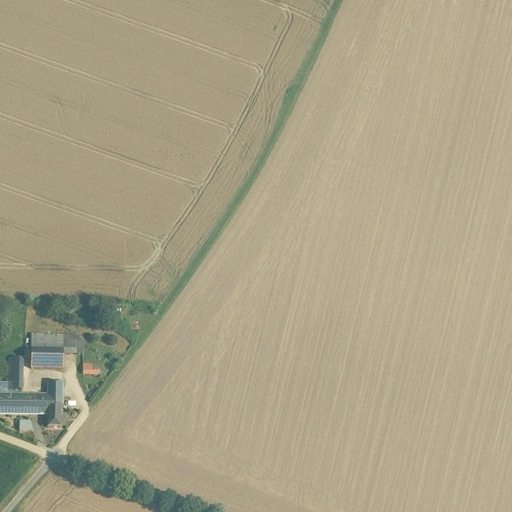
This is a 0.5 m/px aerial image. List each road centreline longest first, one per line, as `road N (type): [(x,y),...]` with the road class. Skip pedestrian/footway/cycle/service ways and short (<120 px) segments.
road 1 (track): [(340,0),(268,153),(168,304)]
road 2 (track): [(54,456),(168,304)]
road 3 (track): [(194,511),(54,456)]
